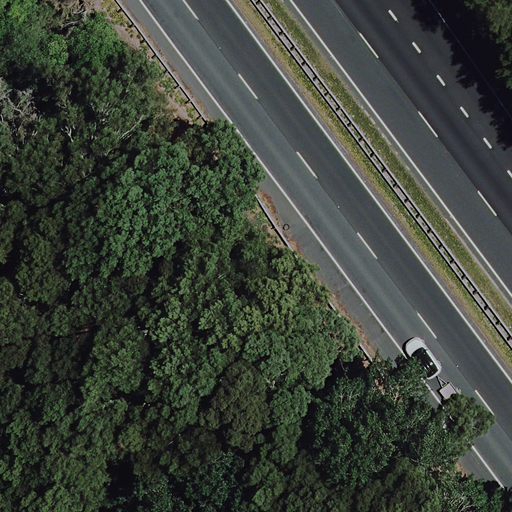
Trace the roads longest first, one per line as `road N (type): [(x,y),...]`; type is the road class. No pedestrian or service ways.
road 1 (motorway): [(511,432),(181,0)]
road 2 (motorway): [(358,18),(511,225)]
